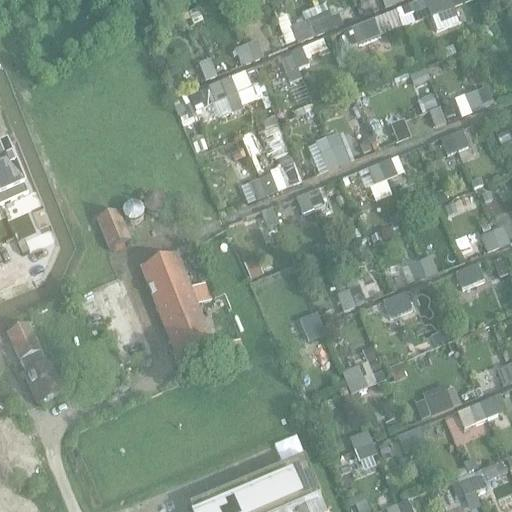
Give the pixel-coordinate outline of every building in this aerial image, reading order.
[(441,0),(436,0),(419,8),(428,29),(449,20),(441,0)] [(197,13),(188,17),(193,29),(202,25),(197,13)] [(321,15),(295,24),(301,41),(327,32),(321,15)] [(451,100),(457,115),(482,106),(476,91),(451,100)] [(219,95),(199,104),(207,123),(228,114),(219,95)] [(432,98),(419,104),(424,116),(437,111),(432,98)] [(450,109),(443,112),(446,121),(454,118),(450,109)] [(404,124),(391,130),(398,147),(411,142),(404,124)] [(507,131),(496,136),(501,146),(511,141),(507,131)] [(0,207),(28,195),(7,147),(0,149),(0,207)] [(238,155),(231,157),(233,163),(240,161),(238,155)] [(235,185),(242,202),(269,191),(262,174),(235,185)] [(318,190),(296,199),(302,216),(325,207),(318,190)] [(490,193),(482,196),(485,204),(492,201),(490,193)] [(164,211),(164,206),(162,201),(158,198),(152,198),(148,200),(145,204),(145,210),(147,214),(151,217),(156,217),(161,215),(164,211)] [(452,205),(444,209),(448,217),(456,214),(452,205)] [(143,219),(143,214),(142,210),(138,206),(133,206),(128,208),(125,212),(124,217),(126,221),(130,225),(135,225),(140,223),(143,219)] [(271,209),(260,213),(267,230),(278,226),(271,209)] [(136,241),(131,227),(125,229),(118,212),(96,221),(109,253),(131,244),(136,241)] [(503,228),(481,237),(488,255),(510,246),(503,228)] [(24,243),(17,247),(22,258),(29,254),(24,243)] [(322,245),(312,249),(315,256),(325,251),(322,245)] [(414,254),(394,262),(404,284),(424,276),(414,254)] [(215,354),(197,308),(210,303),(204,287),(190,292),(176,257),(141,271),(180,368),(215,354)] [(465,278),(446,286),(457,312),(476,303),(465,278)] [(316,315),(299,322),(309,344),(326,337),(316,315)] [(10,335),(7,336),(24,373),(26,377),(24,378),(38,407),(66,395),(61,384),(57,386),(49,367),(47,368),(34,341),(28,327),(10,335)] [(242,350),(239,344),(228,349),(231,356),(242,350)] [(352,371),(332,380),(343,405),(363,397),(352,371)] [(434,391),(414,399),(424,421),(444,413),(434,391)] [(491,401),(458,414),(464,430),(498,417),(491,401)] [(419,430),(397,438),(404,455),(426,446),(419,430)] [(321,499),(308,469),(308,468),(305,461),(290,467),(289,467),(285,469),(301,507),(305,506),(321,499)] [(301,507),(285,469),(266,476),(280,511),(289,511),(297,509),(298,511),(307,511),(305,506),(301,507)] [(280,511),(266,476),(247,484),(258,511),(280,511)] [(258,511),(247,484),(228,492),(236,511),(258,511)] [(438,490),(427,494),(431,504),(442,500),(438,490)] [(236,511),(228,492),(209,500),(214,511),(236,511)] [(214,511),(209,500),(190,508),(191,511),(214,511)]
